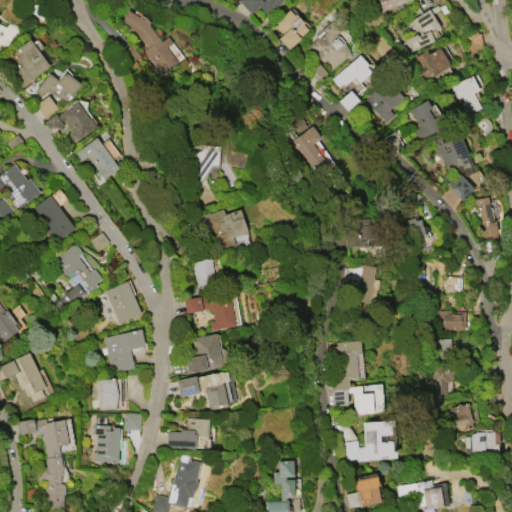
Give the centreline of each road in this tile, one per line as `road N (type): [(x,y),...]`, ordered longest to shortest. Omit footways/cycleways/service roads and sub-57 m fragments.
road 1 (residential): [(71,0),(117,83),(126,150),(164,253),(152,431),(127,497),(113,511)]
road 2 (residential): [(222,24),(323,262),(317,376),(349,511)]
road 3 (residential): [(501,345),(471,244),(369,108),(183,0)]
road 4 (residential): [(511,428),(501,345),(511,256),(500,33)]
road 5 (residential): [(0,86),(117,244),(159,328)]
